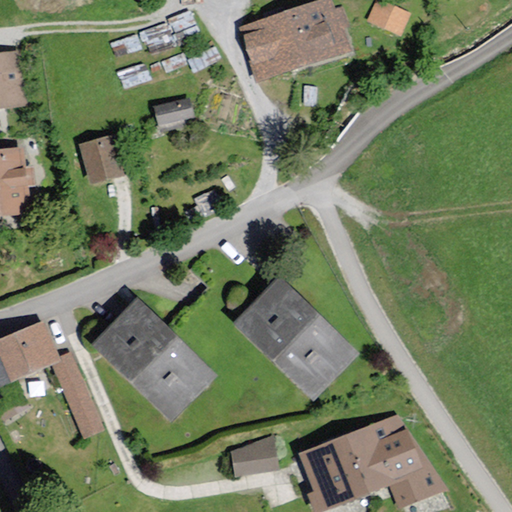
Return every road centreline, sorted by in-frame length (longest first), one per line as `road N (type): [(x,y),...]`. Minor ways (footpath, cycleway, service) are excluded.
road 1 (residential): [(502,511),(401,361),(309,182)]
road 2 (residential): [(0,322),(161,258),(309,182)]
road 3 (residential): [(309,182),(511,21)]
